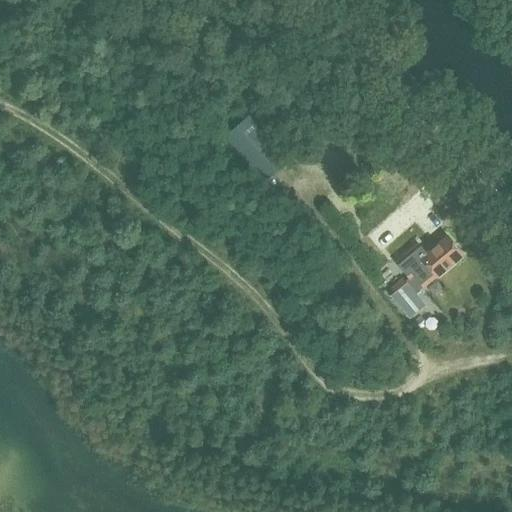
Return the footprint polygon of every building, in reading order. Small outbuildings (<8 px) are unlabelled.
[(272,127),(283,116),(268,98),(256,109),(272,127)] [(291,156),(250,112),(226,134),(267,178),(291,156)] [(367,236),(377,247),(395,231),(385,220),(367,236)] [(424,286),(462,254),(447,236),(426,253),(417,243),(396,260),(410,278),(414,274),(424,286)] [(398,299),(412,288),(402,280),(390,289),(398,299)] [(425,305),(412,289),(397,302),(408,318),(425,305)]
